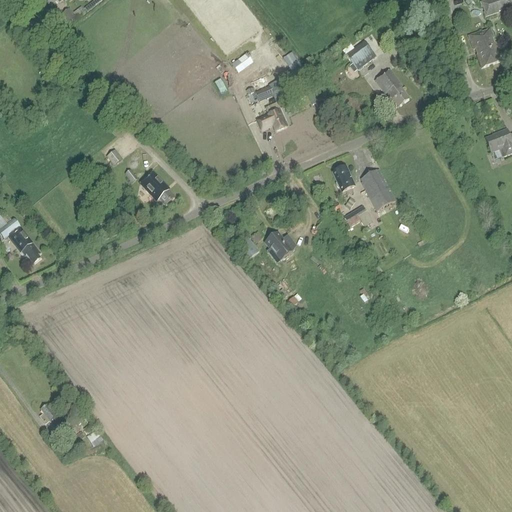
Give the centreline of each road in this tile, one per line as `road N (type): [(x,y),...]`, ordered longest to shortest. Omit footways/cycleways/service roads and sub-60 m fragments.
road 1 (unclassified): [(204,210),(474,95)]
road 2 (unclassified): [(204,210),(23,0)]
road 3 (unclassified): [(0,301),(204,210)]
